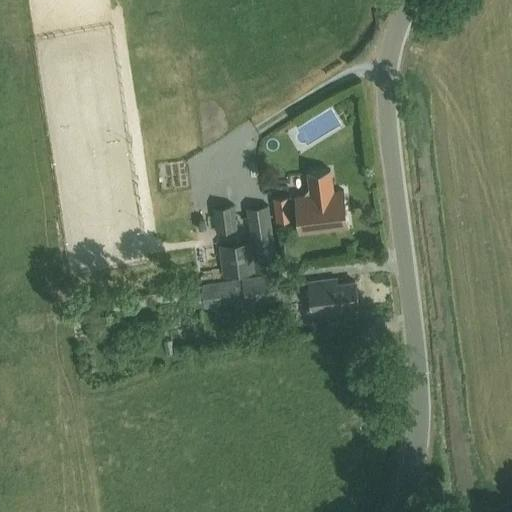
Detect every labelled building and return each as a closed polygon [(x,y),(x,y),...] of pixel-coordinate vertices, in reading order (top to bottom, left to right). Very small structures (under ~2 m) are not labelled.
[(300,232),(316,230),(348,226),(343,190),(333,191),(330,169),(308,172),(310,187),(304,195),(296,196),(296,197),(289,197),(274,199),(277,221),(292,219),(299,218),(300,232)] [(237,228),(234,204),(214,207),(217,231),(237,228)] [(268,206),(247,208),(251,241),(219,245),(223,275),(275,268),(268,206)] [(286,297),(282,272),(203,284),(206,304),(245,298),(246,302),(286,297)] [(309,282),(310,288),(313,314),(359,308),(355,281),(337,283),(336,278),(309,282)]
